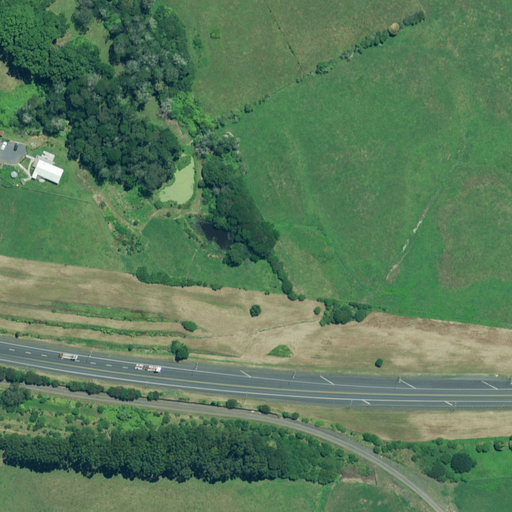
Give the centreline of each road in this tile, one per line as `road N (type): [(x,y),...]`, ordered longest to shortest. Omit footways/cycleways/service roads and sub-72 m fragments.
road 1 (trunk): [(0,351),(273,390),(511,396)]
road 2 (unclassified): [(441,511),(410,482),(329,435),(0,374)]
